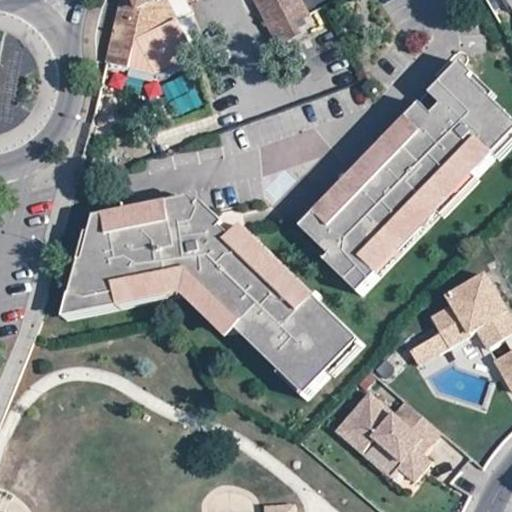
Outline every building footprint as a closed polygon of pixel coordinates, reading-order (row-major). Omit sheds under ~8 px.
[(119,0),(108,56),(134,62),(141,34),(175,21),(167,0),(119,0)] [(281,20),(270,0),(255,0),(270,29),(282,23),(281,20)] [(304,8),(299,0),(270,0),(281,20),(282,23),(270,29),(279,46),(299,36),(290,19),(305,11),(304,8)] [(434,208),(470,170),(477,177),(497,156),(489,149),(511,124),(511,112),(493,94),(489,98),(471,80),(474,77),(478,73),(464,60),(433,93),(444,103),(435,113),(426,123),(415,113),(307,227),(327,245),(335,254),(327,263),(363,298),(381,278),(374,272),(434,208)] [(169,83),(184,113),(204,103),(189,73),(169,83)] [(493,94),(474,77),(471,80),(489,98),(493,94)] [(426,123),(435,113),(425,103),(415,113),(426,123)] [(499,158),(511,143),(511,124),(489,149),(497,156),(499,158)] [(443,217),(479,178),(477,177),(470,170),(434,208),(374,272),(381,278),(441,215),(443,217)] [(315,302),(237,234),(233,238),(223,229),(226,226),(202,205),(199,208),(191,217),(133,227),(131,217),(100,222),(94,240),(93,246),(96,265),(83,267),(73,301),(89,306),(188,287),(242,335),(287,374),(294,367),(321,391),(336,373),(329,367),(361,330),(321,296),(315,302)] [(191,217),(199,208),(196,206),(131,217),(133,227),(191,217)] [(321,296),(243,227),(237,234),(315,302),(321,296)] [(96,265),(93,246),(94,240),(91,241),(83,267),(96,265)] [(442,336),(450,349),(478,333),(489,351),(505,342),(511,354),(496,364),(511,391),(511,321),(487,278),(450,299),(455,308),(433,320),(442,336)] [(89,306),(73,301),(66,323),(184,300),(228,338),(242,335),(188,287),(89,306)] [(338,375),(370,338),(361,330),(329,367),(336,373),(338,375)] [(442,336),(412,354),(419,367),(450,349),(442,336)] [(321,391),(294,367),(287,374),(286,376),(313,400),(321,391)] [(397,417),(373,396),(339,436),(366,458),(378,444),(406,467),(401,472),(417,485),(434,464),(419,451),(425,444),(431,449),(443,435),(407,405),(397,417)] [(297,511),(297,503),(267,505),(267,511),(297,511)]
